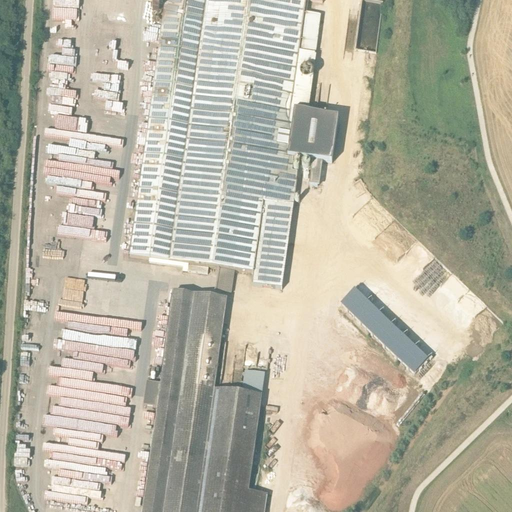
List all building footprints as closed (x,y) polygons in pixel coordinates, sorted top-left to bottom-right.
[(163,0),(127,258),(217,271),(214,294),(231,296),(234,273),(252,276),(251,286),(281,291),(300,161),(331,166),(339,121),(308,114),(323,1),(313,0),(163,0)] [(312,186),(321,187),(323,166),(313,165),(312,186)] [(356,293),(342,307),(416,377),(430,363),(356,293)] [(248,493),(257,431),(264,376),(244,373),(241,395),(214,391),(227,302),(172,295),(160,384),(146,382),(143,407),(157,409),(153,432),(142,511),(264,511),(267,496),(248,493)] [(275,488),(276,476),(265,474),(263,486),(275,488)]
